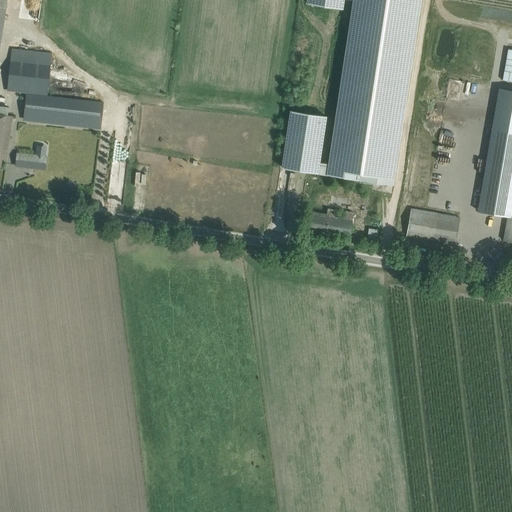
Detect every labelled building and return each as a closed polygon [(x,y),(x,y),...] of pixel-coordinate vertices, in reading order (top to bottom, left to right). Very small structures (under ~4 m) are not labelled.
[(393,184),(421,0),(352,0),(328,163),(320,162),(327,115),(289,110),(281,167),(318,173),(393,184)] [(343,9),(343,0),(305,0),(305,3),(343,9)] [(12,48),(7,90),(25,92),(48,94),(49,81),(52,53),(12,48)] [(511,48),(507,48),(502,79),(511,80),(511,48)] [(487,153),(478,211),(507,216),(503,240),(511,241),(511,89),(499,87),(490,139),(487,153)] [(26,94),(24,115),(72,120),(72,122),(72,125),(101,128),(104,103),(80,100),(26,94)] [(464,121),(465,116),(448,112),(447,118),(464,121)] [(0,113),(0,166),(1,167),(3,151),(7,152),(9,142),(13,116),(0,113)] [(17,153),(15,165),(36,168),(46,169),(47,156),(41,155),(18,153),(17,153)] [(121,158),(122,154),(115,153),(114,169),(127,169),(128,158),(121,158)] [(352,227),(354,212),(327,208),(326,214),(311,211),(308,229),(350,236),(352,227)] [(412,209),(407,235),(432,240),(454,244),(459,217),(436,213),(412,209)] [(376,241),(378,230),(369,229),(368,240),(376,241)]
